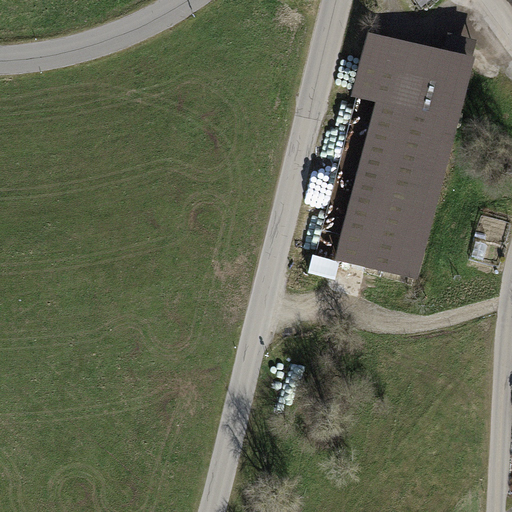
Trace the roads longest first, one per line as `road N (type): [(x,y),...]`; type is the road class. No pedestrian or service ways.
road 1 (tertiary): [(215,511),(338,0)]
road 2 (unclassified): [(496,511),(511,290)]
road 3 (unclassified): [(188,0),(128,35),(0,60)]
